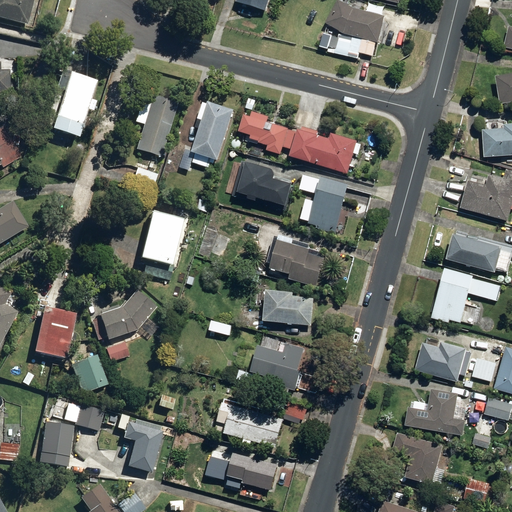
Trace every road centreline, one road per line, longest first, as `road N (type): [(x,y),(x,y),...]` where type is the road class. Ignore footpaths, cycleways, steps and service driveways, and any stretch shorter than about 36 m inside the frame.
road 1 (residential): [(319,511),(428,112)]
road 2 (residential): [(93,10),(176,48),(428,112)]
